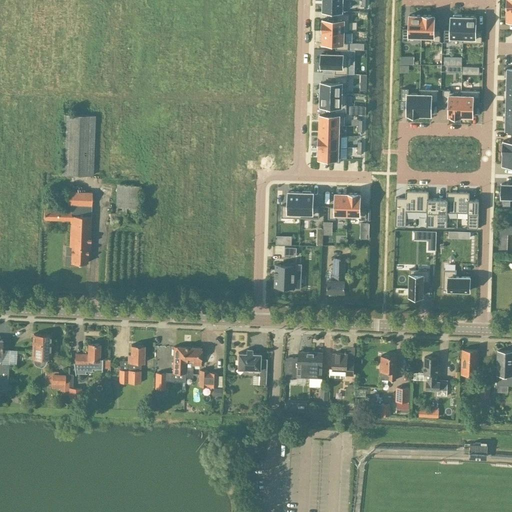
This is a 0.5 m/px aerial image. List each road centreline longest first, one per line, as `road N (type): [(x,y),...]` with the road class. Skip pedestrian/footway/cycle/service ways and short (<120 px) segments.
road 1 (tertiary): [(256,320),(0,309)]
road 2 (residential): [(488,133),(401,130),(400,176),(486,178)]
road 3 (tertiary): [(482,330),(278,321)]
road 4 (residential): [(256,320),(261,174),(296,175)]
road 5 (residential): [(296,175),(301,0)]
road 6 (residential): [(486,178),(482,330)]
